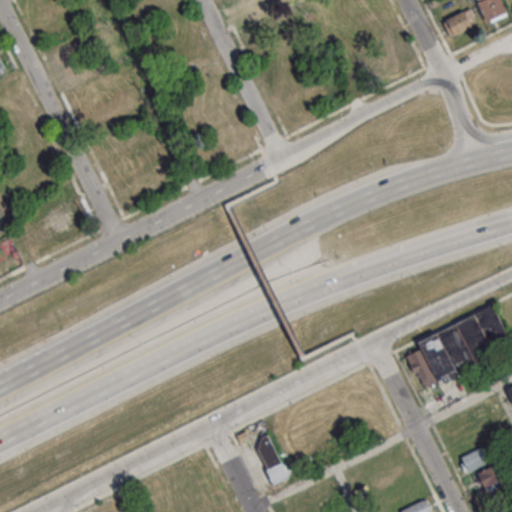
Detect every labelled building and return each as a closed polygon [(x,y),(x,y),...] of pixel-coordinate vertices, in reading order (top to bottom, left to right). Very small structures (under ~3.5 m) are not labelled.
[(508,13),(502,0),(476,0),(485,22),(508,13)] [(443,19),(450,36),(478,24),(471,7),(443,19)] [(250,43),(275,30),(268,16),(243,29),(250,43)] [(194,45),(187,32),(166,44),(173,57),(194,45)] [(78,41),(51,51),(58,68),(61,67),(67,83),(91,75),(78,41)] [(383,50),(389,65),(408,57),(401,41),(383,50)] [(69,90),(76,105),(107,89),(99,74),(69,90)] [(77,108),(84,122),(115,106),(107,92),(77,108)] [(105,163),(111,178),(146,164),(140,149),(105,163)] [(476,369),(477,369),(491,363),(487,352),(509,344),(495,307),(416,337),(420,349),(408,354),(421,390),(476,369)] [(468,425),(490,417),(484,403),(463,411),(468,425)] [(485,440),(479,426),(453,440),(460,453),(485,440)] [(260,436),(258,448),(268,467),(265,468),(272,483),(275,483),(287,476),(267,435),(260,436)] [(465,472),(492,460),(485,445),(459,457),(465,472)] [(477,472),(484,488),(503,480),(496,464),(477,472)] [(433,511),(434,511),(427,497),(396,511),(433,511)]
